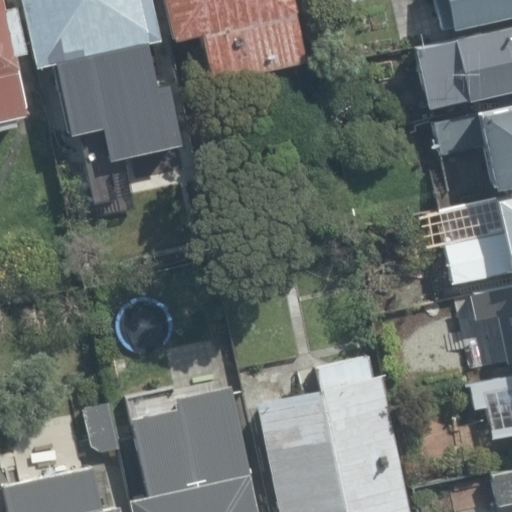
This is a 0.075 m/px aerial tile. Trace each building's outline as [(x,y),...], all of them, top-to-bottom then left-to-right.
[(0,0),(0,125),(15,122),(13,114),(25,112),(11,51),(23,48),(13,5),(3,8),(1,0),(0,0)] [(18,0),(32,63),(64,56),(74,101),(148,85),(150,94),(165,91),(153,36),(156,36),(148,0),(18,0)] [(199,29),(210,76),(302,55),(289,0),(163,0),(172,36),(199,29)] [(511,0),(444,0),(450,25),(511,11),(511,0)] [(414,46),(426,102),(464,94),(465,98),(511,88),(511,22),(451,35),(452,38),(414,46)] [(483,145),(491,185),(511,180),(511,102),(475,109),(476,112),(435,120),(441,153),(483,145)] [(445,240),(452,279),(509,267),(509,270),(511,269),(511,191),(494,195),(501,229),(445,240)] [(497,322),(505,358),(511,356),(511,279),(469,289),(476,325),(478,324),(479,326),(497,322)] [(196,342),(208,399),(246,391),(235,333),(198,341),(196,342)] [(254,400),(277,511),(408,511),(378,371),(371,372),(367,353),(361,354),(314,364),(318,384),(319,386),(254,400)] [(511,430),(511,371),(478,379),(489,435),(511,430)] [(93,442),(102,450),(121,446),(110,400),(85,406),(93,442)] [(230,459),(225,434),(134,453),(142,492),(125,496),(128,511),(254,511),(243,456),(230,459)] [(99,506),(91,463),(2,481),(8,511),(116,511),(115,503),(99,506)] [(511,468),(490,473),(498,511),(507,511),(511,511),(511,468)]
